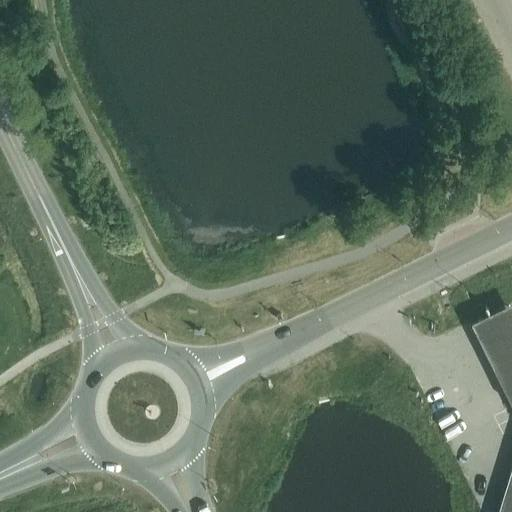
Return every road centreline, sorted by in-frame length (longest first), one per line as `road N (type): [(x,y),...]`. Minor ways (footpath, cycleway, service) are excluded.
road 1 (tertiary): [(279,340),(511,227)]
road 2 (tertiary): [(70,263),(0,114)]
